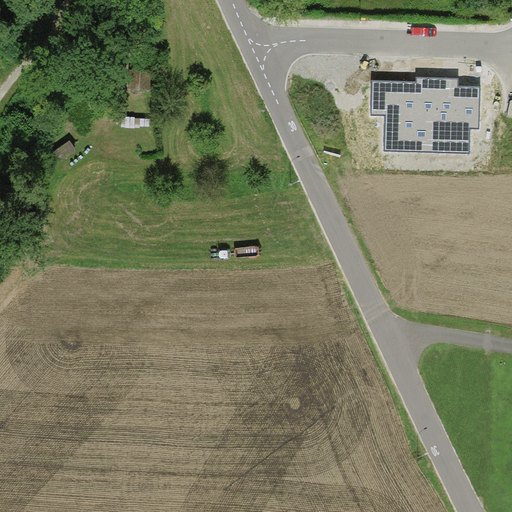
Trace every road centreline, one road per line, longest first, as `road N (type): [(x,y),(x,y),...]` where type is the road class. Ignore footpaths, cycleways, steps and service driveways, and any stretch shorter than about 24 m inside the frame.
road 1 (unclassified): [(255,51),(475,511)]
road 2 (residential): [(255,51),(306,40),(511,41)]
